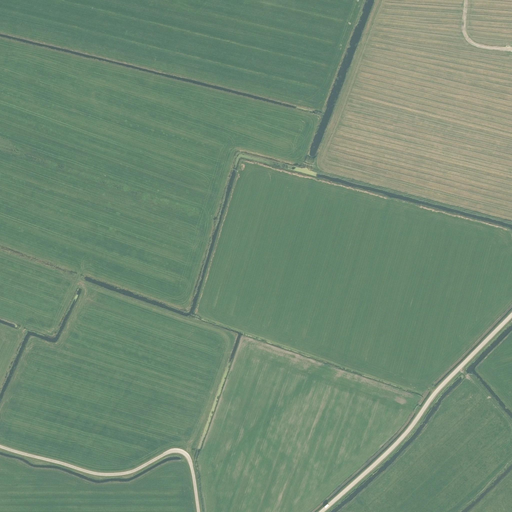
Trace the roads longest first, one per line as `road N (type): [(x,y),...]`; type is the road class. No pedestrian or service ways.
road 1 (tertiary): [(321,511),(401,438),(511,314)]
road 2 (unclassified): [(198,511),(189,460),(179,451),(129,472),(97,474),(0,446)]
